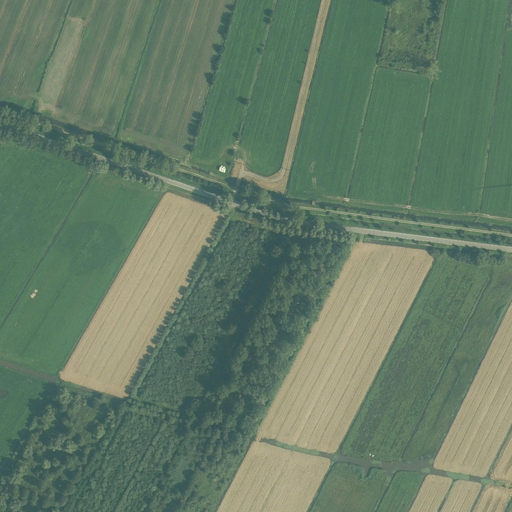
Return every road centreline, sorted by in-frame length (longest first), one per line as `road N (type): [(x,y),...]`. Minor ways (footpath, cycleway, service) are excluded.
road 1 (tertiary): [(511,249),(291,222),(0,124)]
road 2 (track): [(236,189),(285,205),(511,235)]
road 3 (track): [(0,108),(236,189)]
road 4 (track): [(236,189),(245,172),(268,181),(282,175),(324,0)]
